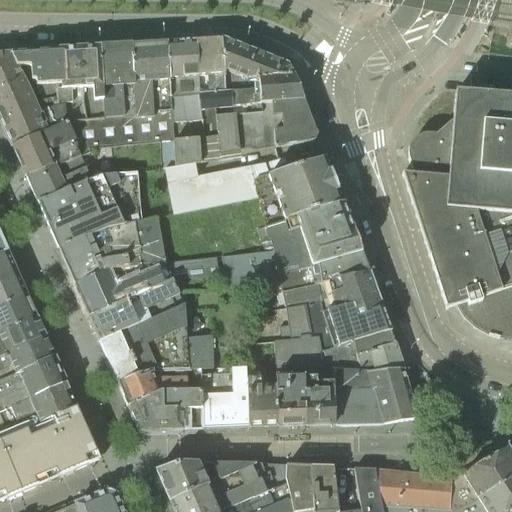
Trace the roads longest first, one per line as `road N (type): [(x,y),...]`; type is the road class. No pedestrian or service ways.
road 1 (residential): [(0,20),(246,23),(285,38),(345,90)]
road 2 (residential): [(511,382),(474,373),(431,341),(380,206)]
road 3 (residential): [(381,93),(446,33),(461,0)]
road 4 (residential): [(345,90),(354,150),(380,206)]
